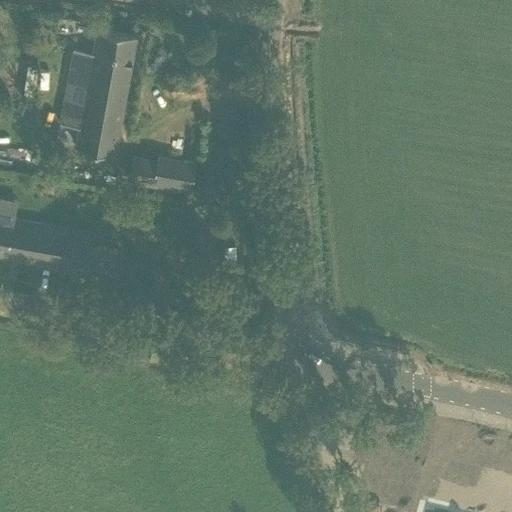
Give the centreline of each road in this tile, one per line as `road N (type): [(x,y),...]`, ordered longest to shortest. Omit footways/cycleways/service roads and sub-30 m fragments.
road 1 (unclassified): [(301,361),(265,86),(267,0)]
road 2 (unclassified): [(301,361),(0,298)]
road 3 (unclassified): [(511,415),(301,361)]
